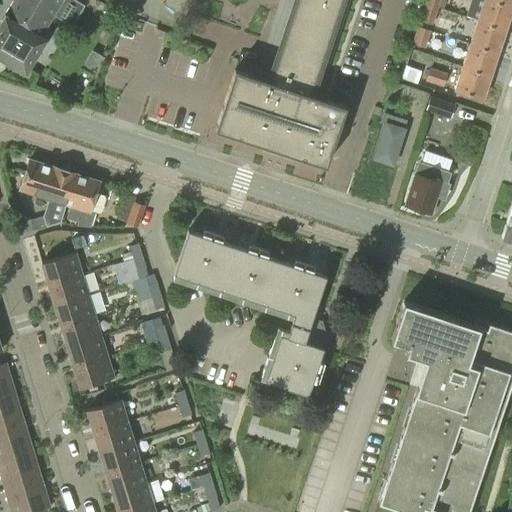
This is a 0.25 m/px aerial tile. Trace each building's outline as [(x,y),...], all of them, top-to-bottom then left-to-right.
[(12,0),(4,14),(0,21),(0,57),(25,72),(45,39),(40,36),(53,13),(72,24),(84,5),(73,0),(12,0)] [(191,0),(163,0),(161,3),(180,17),(191,0)] [(328,61),(347,0),(295,0),(269,81),(233,69),(214,129),(325,165),(344,106),(309,94),(320,59),(328,61)] [(511,6),(493,0),(482,0),(476,20),(504,29),(511,6)] [(437,7),(424,3),(418,20),(431,24),(437,7)] [(476,20),(469,43),(497,52),(504,29),(476,20)] [(411,43),(424,48),(430,30),(417,25),(411,43)] [(469,43),(461,66),(490,75),(497,52),(469,43)] [(490,75),(461,66),(454,89),(482,98),(490,75)] [(424,80),(442,86),(446,73),(429,67),(424,80)] [(449,118),(454,104),(429,96),(424,110),(449,118)] [(406,127),(403,127),(406,119),(383,111),(379,122),(383,123),(371,159),(393,166),(406,127)] [(65,203),(74,174),(28,160),(19,188),(47,197),(41,215),(28,220),(31,230),(60,221),(65,203)] [(444,183),(447,173),(432,168),(418,163),(415,174),(405,205),(429,212),(435,194),(443,197),(447,184),(444,183)] [(74,174),(65,203),(71,204),(67,217),(83,222),(87,209),(96,212),(99,211),(103,197),(102,195),(94,192),(98,181),(74,174)] [(511,200),(500,236),(511,239),(511,200)] [(138,224),(145,205),(133,201),(127,221),(138,224)] [(266,356),(258,378),(307,394),(321,351),(322,347),(325,336),(321,321),(312,318),(314,311),(325,275),(187,230),(175,268),(171,278),(203,289),(244,302),(251,305),(279,314),(292,318),(288,330),(276,326),(266,356)] [(132,257),(141,254),(138,242),(128,245),(130,251),(132,257)] [(130,251),(120,254),(123,261),(132,258),(132,257),(130,251)] [(48,283),(81,273),(74,252),(41,262),(48,283)] [(141,254),(132,257),(132,258),(136,270),(145,267),(141,254)] [(87,294),(81,273),(48,283),(54,304),(87,294)] [(150,297),(160,294),(156,282),(150,284),(147,285),(150,297)] [(93,314),(87,294),(54,304),(60,324),(93,314)] [(164,307),(160,294),(150,297),(154,310),(164,307)] [(421,370),(377,502),(408,511),(461,511),(465,499),(471,501),(478,481),(472,479),(478,462),(484,464),(490,444),(484,442),(490,425),(496,427),(503,407),(496,405),(502,388),(508,390),(511,378),(511,369),(509,368),(511,358),(511,330),(489,323),(487,330),(473,325),(471,331),(454,325),(456,319),(437,313),(435,319),(418,313),(420,307),(403,302),(390,340),(407,346),(405,353),(424,360),(421,370)] [(100,335),(93,314),(60,324),(67,345),(100,335)] [(157,340),(167,337),(163,325),(154,327),(157,340)] [(100,335),(67,345),(73,366),(106,356),(100,335)] [(171,349),(167,337),(157,340),(161,352),(171,349)] [(113,377),(106,356),(73,366),(80,387),(113,377)] [(0,395),(13,391),(4,362),(0,363),(0,395)] [(177,404),(187,402),(183,390),(174,392),(177,404)] [(13,391),(0,395),(0,427),(22,420),(13,391)] [(93,430),(126,420),(119,399),(86,409),(93,430)] [(187,402),(177,404),(181,417),(190,414),(187,402)] [(22,420),(0,427),(0,458),(31,449),(22,420)] [(126,420),(93,430),(99,451),(132,441),(126,420)] [(201,429),(200,426),(192,428),(196,444),(206,441),(202,429),(201,429)] [(139,462),(132,441),(99,451),(106,472),(139,462)] [(206,441),(196,444),(200,456),(209,453),(206,441)] [(40,478),(31,449),(0,458),(0,473),(5,489),(40,478)] [(145,483),(139,462),(106,472),(112,493),(145,483)] [(203,487),(212,485),(209,472),(199,475),(203,487)] [(40,478),(5,489),(11,511),(33,511),(49,507),(40,478)] [(145,483),(112,493),(118,511),(123,511),(152,503),(145,483)] [(203,487),(208,502),(210,510),(219,507),(212,485),(203,487)] [(204,511),(210,510),(208,502),(200,505),(200,506),(198,507),(195,507),(196,511),(204,511)] [(154,511),(152,503),(123,511),(154,511)]
